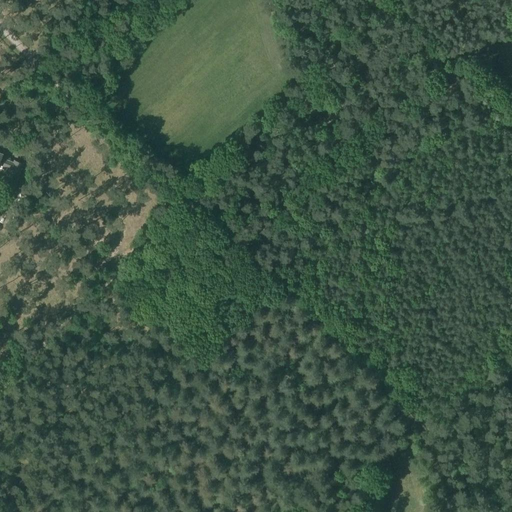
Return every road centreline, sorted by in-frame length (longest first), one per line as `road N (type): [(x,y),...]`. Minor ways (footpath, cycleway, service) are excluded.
road 1 (track): [(444,511),(426,431),(189,204)]
road 2 (track): [(0,383),(189,204)]
road 3 (track): [(189,204),(76,101)]
road 4 (track): [(0,92),(102,0)]
